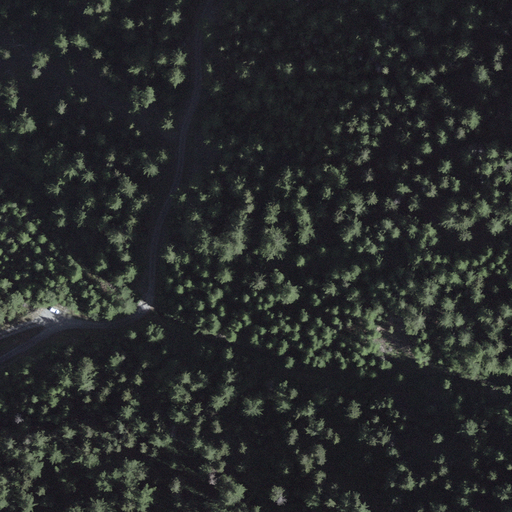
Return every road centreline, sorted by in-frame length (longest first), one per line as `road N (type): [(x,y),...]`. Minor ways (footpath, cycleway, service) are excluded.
road 1 (track): [(101,324),(144,305),(155,227),(180,176)]
road 2 (track): [(180,176),(181,118),(196,90),(195,44),(209,0)]
